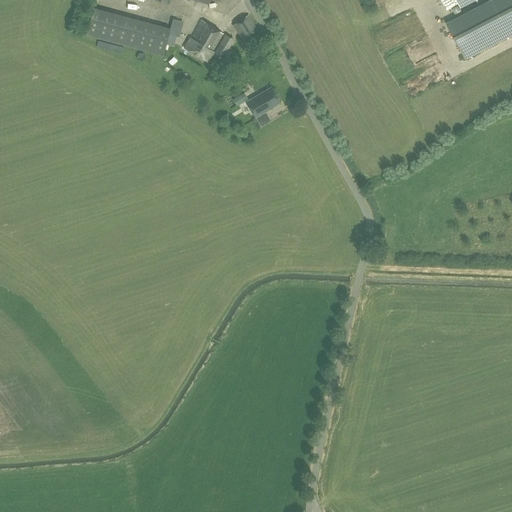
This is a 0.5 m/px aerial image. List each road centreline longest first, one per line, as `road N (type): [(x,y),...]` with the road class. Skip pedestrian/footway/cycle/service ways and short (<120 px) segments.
road 1 (unclassified): [(308,509),(368,220),(250,0)]
road 2 (unknown): [(244,0),(159,9),(121,0)]
